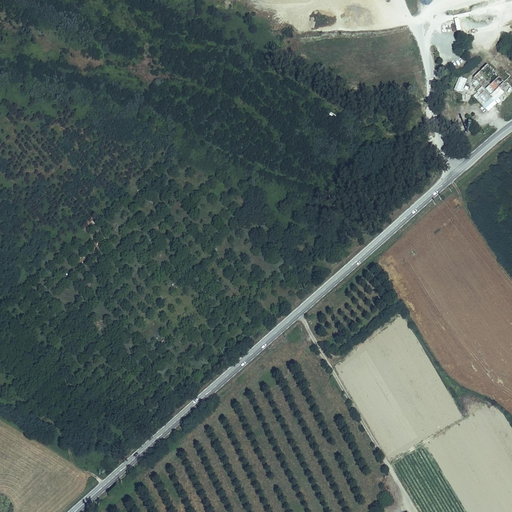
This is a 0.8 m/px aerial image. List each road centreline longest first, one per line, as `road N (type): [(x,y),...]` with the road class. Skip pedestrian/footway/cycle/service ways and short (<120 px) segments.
road 1 (secondary): [(511,125),(74,511)]
road 2 (track): [(104,485),(0,420)]
